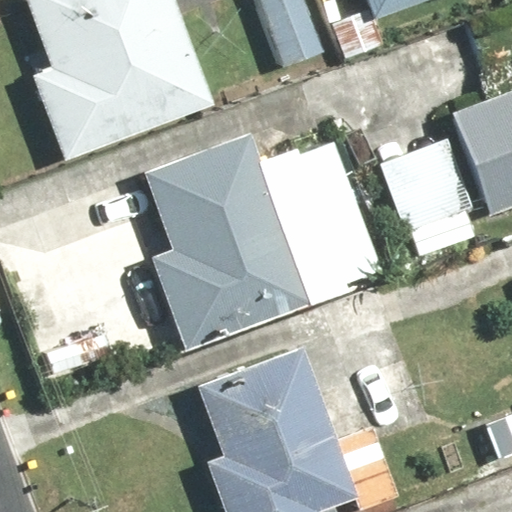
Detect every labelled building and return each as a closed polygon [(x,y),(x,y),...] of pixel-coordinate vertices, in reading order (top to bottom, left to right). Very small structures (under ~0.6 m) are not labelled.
[(162,0),(20,0),(43,63),(18,71),(50,160),(200,107),(162,0)] [(300,0),(248,0),(278,77),(323,60),(300,0)] [(441,0),(357,0),(368,28),(441,0)] [(511,84),(438,116),(447,136),(372,168),(408,252),(511,207),(511,84)] [(247,132),(133,169),(157,244),(140,250),(176,364),(308,322),(247,132)] [(320,511),(354,500),(358,511),(364,511),(398,500),(374,438),(334,453),(293,345),(190,384),(216,454),(195,462),(214,511),(320,511)] [(493,460),(511,452),(511,410),(479,423),(493,460)]
